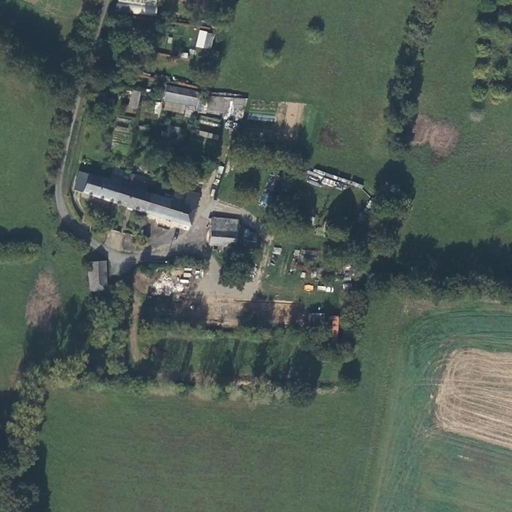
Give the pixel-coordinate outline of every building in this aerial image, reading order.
[(117,0),(116,11),(156,16),(157,0),(117,0)] [(211,50),(214,33),(199,30),(195,46),(211,50)] [(158,53),(157,58),(170,61),(171,56),(158,53)] [(188,100),(185,115),(193,118),(198,100),(201,94),(174,89),(172,97),(188,100)] [(138,108),(141,92),(132,90),(128,106),(138,108)] [(207,113),(244,117),(246,98),(209,95),(207,113)] [(103,97),(93,96),(93,104),(102,104),(103,97)] [(153,113),(159,114),(162,103),(156,101),(153,113)] [(214,152),(218,119),(198,116),(193,149),(214,152)] [(113,203),(145,213),(150,194),(150,193),(144,191),(148,179),(124,173),(113,169),(109,181),(119,185),(113,203)] [(74,190),(113,203),(119,185),(109,181),(80,172),(74,190)] [(189,227),(197,202),(199,195),(176,188),(171,201),(150,194),(145,213),(189,227)] [(237,248),(239,227),(239,220),(211,218),(209,246),(237,248)] [(244,254),(259,254),(261,236),(245,229),(239,227),(237,248),(244,249),(244,254)] [(125,234),(121,249),(133,251),(138,237),(125,234)] [(88,262),(89,294),(107,292),(106,261),(88,262)] [(147,279),(150,279),(152,277),(153,274),(152,271),(149,270),(146,270),(144,272),(143,275),(144,278),(147,279)] [(257,325),(258,299),(181,296),(180,321),(257,325)] [(338,336),(338,314),(308,313),(308,335),(338,336)]
